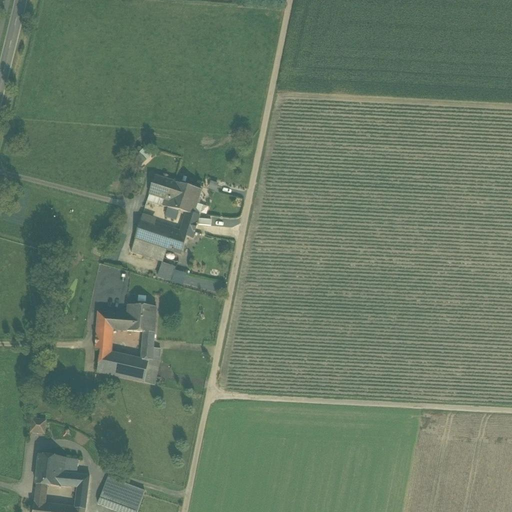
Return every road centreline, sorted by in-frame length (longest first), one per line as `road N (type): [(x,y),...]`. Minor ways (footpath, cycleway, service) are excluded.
road 1 (unclassified): [(289,0),(185,511)]
road 2 (track): [(209,394),(511,410)]
